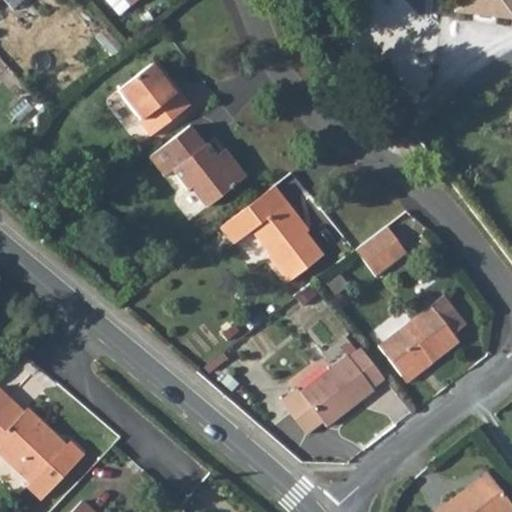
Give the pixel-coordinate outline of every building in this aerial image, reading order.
[(0,0),(12,12),(25,0),(0,0)] [(107,0),(119,12),(130,2),(131,3),(134,0),(107,0)] [(511,0),(457,0),(456,12),(511,18),(511,0)] [(151,64),(117,91),(139,120),(137,121),(149,136),(191,105),(180,90),(173,94),(151,64)] [(188,127),(146,158),(162,179),(171,172),(187,191),(192,188),(208,208),(247,177),(232,158),(224,165),(208,144),(203,147),(188,127)] [(292,200),(306,190),(293,172),(279,183),(292,200)] [(241,212),(213,232),(229,251),(248,237),(261,255),(263,260),(282,285),(319,257),(282,208),(289,204),(274,186),(241,212)] [(383,227),(353,251),(374,275),(403,252),(383,227)] [(375,348),(398,378),(410,369),(409,366),(418,359),(427,370),(456,346),(450,338),(464,327),(441,297),(375,348)] [(382,382),(359,351),(347,360),(344,356),(297,393),(325,431),(373,394),(371,391),(382,382)] [(410,369),(398,378),(405,387),(427,370),(418,359),(409,366),(410,369)] [(0,455),(24,479),(22,481),(37,494),(79,449),(65,436),(60,441),(23,405),(19,409),(0,390),(0,455)] [(485,465),(431,507),(434,511),(498,511),(511,502),(485,465)] [(91,511),(76,497),(61,511),(98,511),(97,511),(96,511),(91,511)]
